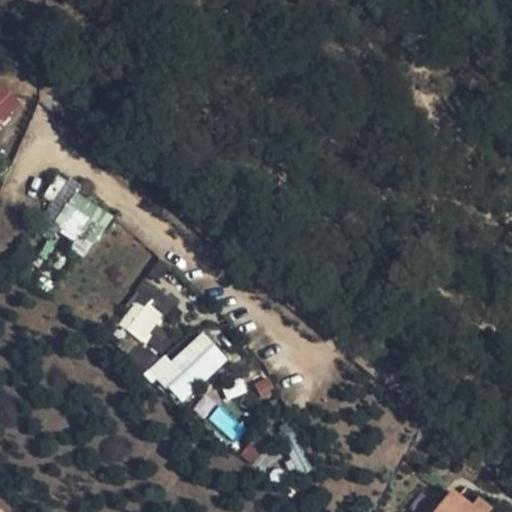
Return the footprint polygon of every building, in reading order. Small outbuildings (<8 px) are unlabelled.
[(0,125),(19,106),(0,86),(0,125)] [(73,196),(58,220),(92,241),(107,218),(73,196)] [(53,292),(65,303),(99,272),(90,261),(53,292)] [(149,288),(118,323),(141,342),(171,307),(149,288)] [(199,336),(164,374),(188,395),(223,357),(199,336)] [(194,396),(183,408),(204,428),(216,415),(194,396)] [(449,507),(444,511),(480,511),(478,510),(460,494),(449,507)] [(444,511),(449,507),(442,501),(432,511),(444,511)] [(478,510),(480,511),(497,511),(485,502),(478,510)]
